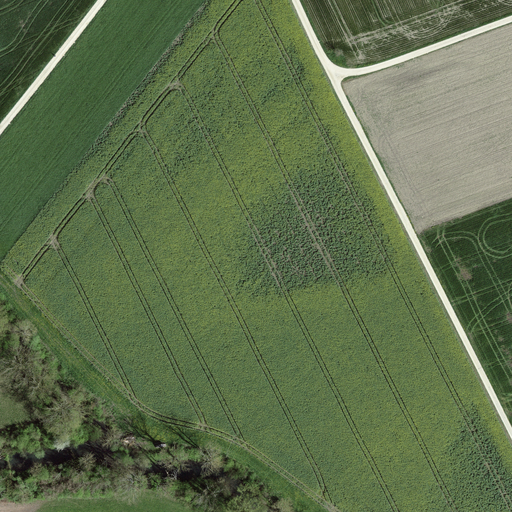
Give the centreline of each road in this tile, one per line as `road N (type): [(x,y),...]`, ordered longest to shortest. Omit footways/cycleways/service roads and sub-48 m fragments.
road 1 (track): [(329,69),(511,434)]
road 2 (track): [(329,69),(369,69),(511,19)]
road 3 (track): [(0,129),(102,0)]
